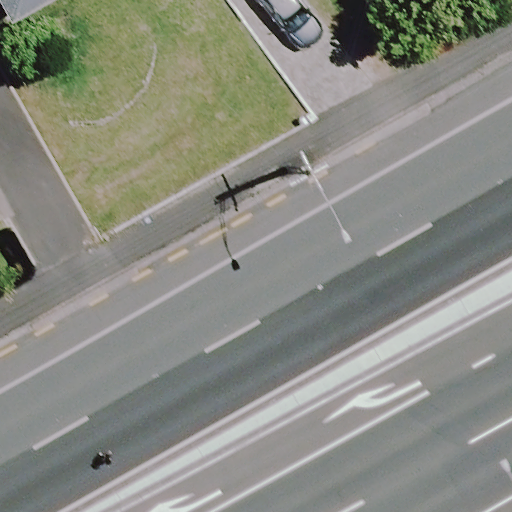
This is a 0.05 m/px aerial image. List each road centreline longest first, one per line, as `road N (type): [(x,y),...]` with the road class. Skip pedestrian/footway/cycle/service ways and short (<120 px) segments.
road 1 (trunk): [(0,461),(511,174)]
road 2 (trunk): [(511,405),(322,511)]
